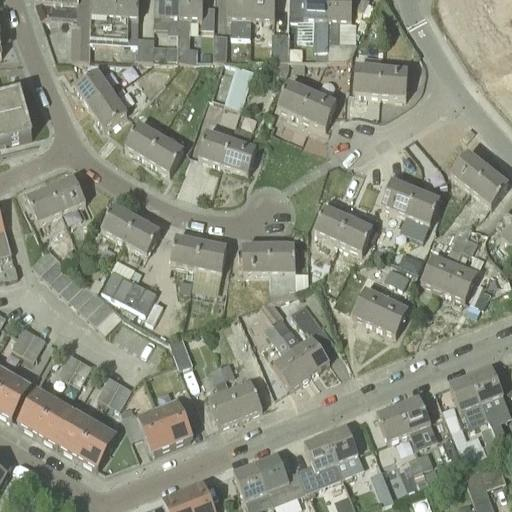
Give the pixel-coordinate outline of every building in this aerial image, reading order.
[(79,14),(79,0),(33,0),(34,12),(39,12),(44,24),(77,24),(77,35),(70,35),(70,68),(89,68),(89,52),(87,52),(88,34),(87,34),(87,14),(79,14)] [(137,51),(138,45),(138,0),(90,0),(89,50),(137,51)] [(176,69),(177,0),(153,0),(152,35),(168,36),(168,41),(176,41),(175,69),(176,69)] [(177,0),(176,69),(190,69),(191,54),(187,54),(188,26),(200,26),(200,39),(213,39),(213,13),(202,13),(202,0),(177,0)] [(250,67),(250,0),(226,0),(226,27),(230,27),(230,44),(248,44),(248,58),(248,67),(250,67)] [(250,0),(250,67),(265,67),(265,55),(260,55),(260,28),(274,27),(274,0),(250,0)] [(326,29),(327,0),(289,0),(289,28),(313,29),(312,45),(315,45),(314,59),(326,59),(327,59),(326,29)] [(327,0),(326,29),(327,59),(327,67),(346,67),(352,62),(357,51),(339,50),(339,29),(351,29),(351,0),(327,0)] [(271,68),(301,67),(302,51),(288,51),(288,41),(272,40),(271,68)] [(226,68),(226,58),(226,41),(213,41),(212,67),(226,68)] [(138,45),(137,51),(137,69),(152,69),(153,45),(138,45)] [(326,59),(314,59),(315,67),(326,67),(326,59)] [(242,115),(253,78),(223,69),(212,106),(242,115)] [(304,69),(293,69),(293,78),(304,78),(304,69)] [(379,103),(381,76),(355,74),(353,101),(379,103)] [(381,76),(379,103),(405,106),(407,78),(381,76)] [(88,115),(112,99),(96,77),(73,93),(88,115)] [(301,126),(312,99),(306,97),(308,93),(300,89),(298,94),(287,90),(276,116),(301,126)] [(112,99),(88,115),(103,136),(127,120),(112,99)] [(312,99),(301,126),(325,136),(336,109),(312,99)] [(0,152),(32,144),(20,100),(0,105),(0,152)] [(147,169),(167,135),(166,134),(160,143),(139,131),(124,155),(147,169)] [(167,135),(147,169),(169,181),(185,158),(183,157),(189,147),(167,135)] [(223,173),(231,147),(206,139),(198,166),(223,173)] [(231,147),(223,173),(247,181),(256,154),(231,147)] [(469,199),(487,177),(466,160),(449,182),(469,199)] [(487,177),(469,199),(489,215),(490,216),(507,193),(487,177)] [(49,196),(61,221),(85,210),(73,185),(49,196)] [(444,186),(438,189),(441,195),(448,192),(444,186)] [(405,224),(415,198),(391,189),(380,215),(405,224)] [(37,231),(61,221),(49,196),(26,207),(37,231)] [(415,198),(405,224),(429,233),(439,208),(415,198)] [(123,251),(136,227),(113,214),(100,239),(123,251)] [(336,252),(348,225),(324,215),(313,241),(336,252)] [(495,230),(505,239),(511,230),(511,220),(506,216),(495,230)] [(0,264),(11,262),(0,220),(0,264)] [(348,225),(336,252),(360,262),(372,235),(348,225)] [(136,227),(123,251),(145,264),(159,239),(136,227)] [(511,230),(505,239),(499,246),(511,256),(511,230)] [(465,243),(469,235),(465,234),(458,235),(451,253),(450,253),(444,267),(432,262),(420,290),(441,300),(454,271),(460,256),(465,243)] [(476,248),(465,243),(460,256),(471,261),(476,248)] [(195,277),(201,249),(175,244),(170,272),(195,277)] [(201,249),(195,277),(221,281),(226,253),(201,249)] [(268,253),(269,282),(270,306),(274,304),(275,310),(295,302),(294,297),(307,293),(307,281),(295,281),(294,252),(268,253)] [(243,283),(269,282),(268,253),(242,254),(243,283)] [(71,254),(63,262),(70,269),(78,261),(71,254)] [(39,280),(55,262),(47,255),(31,273),(39,280)] [(47,288),(64,270),(55,262),(39,280),(47,288)] [(417,278),(422,267),(414,263),(409,275),(417,278)] [(55,295),(72,278),(64,270),(47,288),(55,295)] [(476,281),(467,277),(454,271),(441,300),(463,310),(476,281)] [(9,286),(17,284),(14,272),(6,275),(9,286)] [(383,287),(393,292),(399,278),(389,273),(383,287)] [(64,303),(80,285),(72,278),(55,295),(64,303)] [(112,278),(101,300),(124,312),(136,317),(144,322),(156,300),(112,278)] [(402,296),(408,282),(399,278),(393,292),(402,296)] [(64,303),(72,311),(88,293),(80,285),(64,303)] [(479,290),(470,310),(482,316),(489,300),(484,297),(485,293),(479,290)] [(80,318),(97,300),(88,293),(72,311),(80,318)] [(372,333),(386,305),(364,295),(351,323),(372,333)] [(88,326),(105,308),(97,300),(80,318),(88,326)] [(386,305),(372,333),(394,343),(407,315),(386,305)] [(291,357),(308,381),(328,367),(311,343),(300,350),(291,335),(290,336),(281,323),(269,307),(262,312),(273,328),(272,329),(291,357)] [(88,326),(97,333),(113,316),(105,308),(88,326)] [(308,341),(321,332),(304,310),(290,320),(303,338),(304,337),(308,341)] [(97,333),(105,341),(121,323),(113,316),(97,333)] [(289,396),(308,381),(291,357),(272,329),(263,335),(266,339),(272,348),(273,347),(283,362),(271,370),(289,396)] [(22,360),(33,340),(23,334),(11,354),(22,360)] [(33,340),(22,360),(34,367),(45,347),(33,340)] [(191,371),(184,351),(181,344),(168,349),(177,375),(191,371)] [(67,387),(79,366),(69,360),(57,382),(67,387)] [(79,366),(67,387),(79,394),(91,373),(79,366)] [(224,387),(235,383),(228,368),(218,372),(224,387)] [(218,434),(240,425),(228,396),(224,387),(218,372),(208,376),(218,400),(207,405),(218,434)] [(511,451),(509,452),(500,429),(511,425),(492,375),(470,383),(482,411),(482,412),(491,432),(495,446),(503,464),(511,460),(511,451)] [(0,399),(10,382),(0,376),(0,399)] [(0,420),(12,427),(31,394),(10,382),(0,399),(0,420)] [(108,411),(120,390),(109,383),(97,404),(108,411)] [(459,420),(482,412),(482,411),(470,383),(448,392),(459,420)] [(249,388),(230,395),(228,396),(240,425),(261,417),(249,388)] [(120,390),(108,411),(119,417),(131,396),(120,390)] [(39,439),(56,409),(36,397),(17,430),(32,438),(33,436),(39,439)] [(185,435),(188,433),(185,426),(197,421),(188,399),(175,404),(178,410),(157,418),(172,453),(190,446),(185,435)] [(397,413),(408,441),(430,432),(419,405),(397,413)] [(57,454),(76,420),(56,409),(39,439),(44,442),(43,445),(56,452),(56,453),(57,454)] [(387,449),(408,441),(397,413),(376,421),(387,449)] [(172,453),(157,418),(137,427),(134,420),(131,422),(128,415),(119,418),(131,448),(143,443),(146,450),(149,449),(153,461),(172,453)] [(78,461),(96,432),(76,420),(57,454),(58,453),(71,461),(73,458),(78,461)] [(84,465),(83,467),(97,476),(116,443),(96,432),(78,461),(84,465)] [(492,468),(503,464),(495,446),(491,432),(480,436),(486,450),(492,468)] [(466,476),(489,467),(480,442),(470,445),(466,434),(461,436),(451,440),(455,451),(466,476)] [(325,443),(342,485),(363,476),(357,463),(346,435),(325,443)] [(305,500),(342,485),(325,443),(304,451),(312,471),(296,478),(305,500)] [(417,462),(422,477),(432,472),(426,459),(417,462)] [(276,511),(305,500),(296,478),(286,483),(278,462),(255,472),(270,510),(272,509),(272,511),(276,511)] [(414,480),(422,477),(417,462),(409,465),(411,470),(414,479),(414,480)] [(463,479),(474,510),(489,505),(486,496),(507,488),(500,467),(478,474),(463,479)] [(414,479),(411,470),(404,473),(407,482),(414,479)] [(246,511),(265,511),(270,510),(255,472),(232,481),(244,509),(245,508),(246,511)] [(433,475),(424,479),(429,491),(438,487),(433,475)] [(425,483),(422,477),(414,480),(413,480),(415,487),(425,483)] [(392,505),(381,478),(370,482),(381,511),(386,511),(393,509),(392,505)] [(419,495),(428,492),(425,485),(416,488),(419,495)] [(211,510),(208,502),(206,503),(201,492),(183,500),(187,511),(224,511),(222,505),(211,510)] [(187,511),(183,500),(164,507),(166,511),(187,511)] [(233,501),(222,505),(225,510),(235,506),(233,501)] [(429,511),(426,503),(412,508),(413,511),(429,511)]
